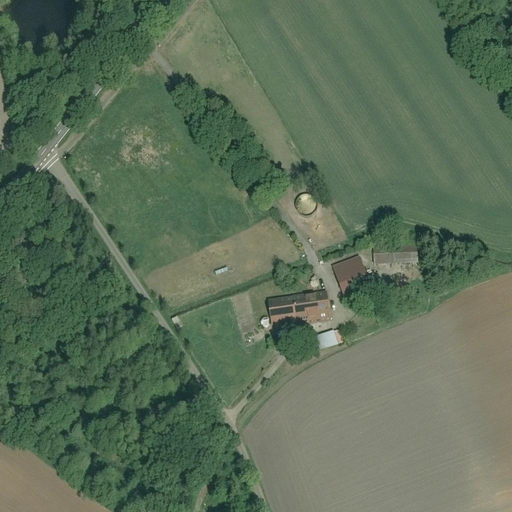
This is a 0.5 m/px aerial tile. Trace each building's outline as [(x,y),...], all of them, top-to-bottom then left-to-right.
[(374,245),(375,266),(421,264),(421,244),(374,245)] [(360,256),(332,266),(347,304),(374,293),(360,256)] [(273,326),(330,318),(326,292),(269,300),(273,326)] [(178,318),(173,319),(176,328),(181,327),(178,318)] [(315,337),(320,351),(338,344),(334,331),(315,337)]
